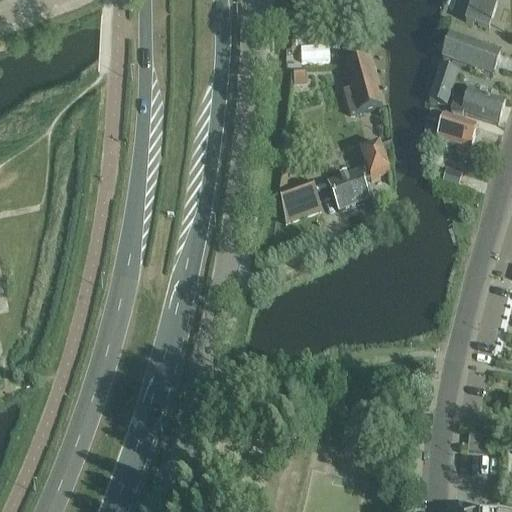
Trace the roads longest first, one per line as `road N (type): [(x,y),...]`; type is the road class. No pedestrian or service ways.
road 1 (primary): [(115,511),(183,315),(208,203),(222,92),(221,0)]
road 2 (primary): [(146,0),(145,128),(119,314),(52,511)]
road 3 (unclassified): [(152,511),(220,291),(255,0)]
road 4 (tertiary): [(436,511),(452,358),(511,180)]
road 5 (track): [(220,291),(377,228),(382,216),(375,205),(345,214),(339,227)]
